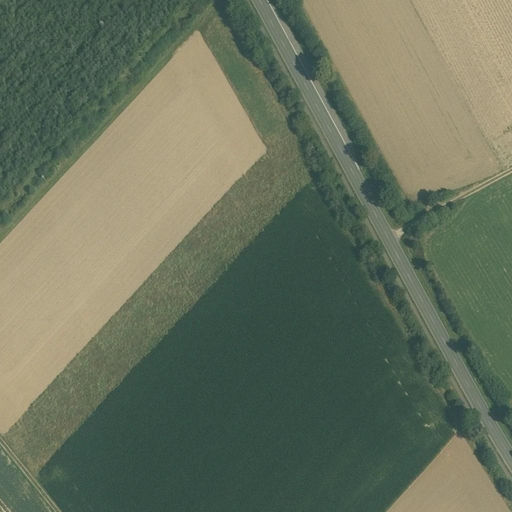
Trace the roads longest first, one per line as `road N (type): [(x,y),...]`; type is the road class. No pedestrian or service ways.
road 1 (secondary): [(511,459),(260,0)]
road 2 (track): [(0,231),(222,0)]
road 3 (track): [(511,172),(389,238)]
